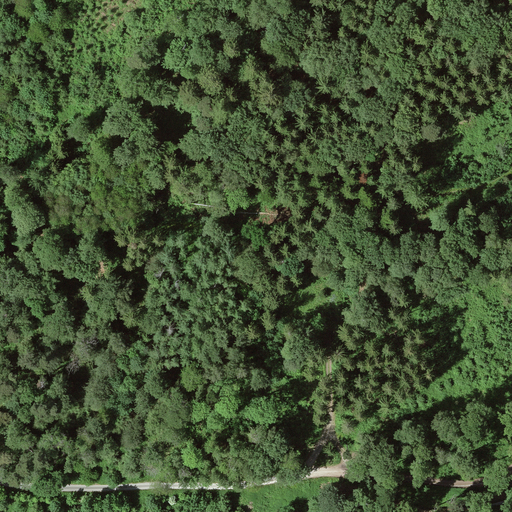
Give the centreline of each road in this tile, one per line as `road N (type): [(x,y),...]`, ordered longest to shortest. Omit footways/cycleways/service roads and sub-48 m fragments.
road 1 (track): [(511,467),(466,483),(300,471),(330,429),(325,333),(356,313),(378,185)]
road 2 (unclassified): [(300,471),(248,484),(0,483)]
